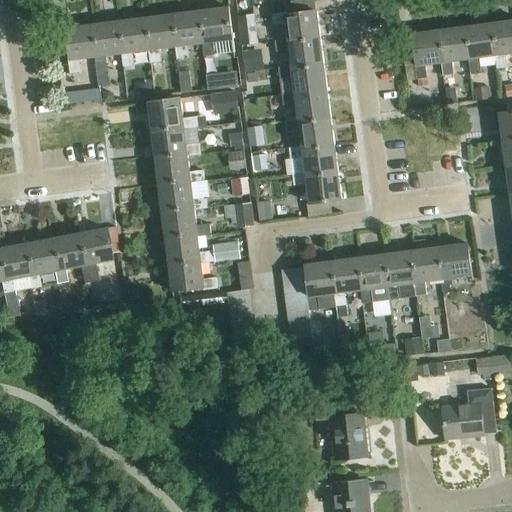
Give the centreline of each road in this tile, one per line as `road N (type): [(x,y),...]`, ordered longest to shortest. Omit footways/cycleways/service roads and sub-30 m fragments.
road 1 (residential): [(382,216),(354,0)]
road 2 (residential): [(269,313),(258,233),(382,216)]
road 3 (residential): [(511,494),(421,506),(408,408)]
road 4 (residential): [(32,182),(10,0)]
